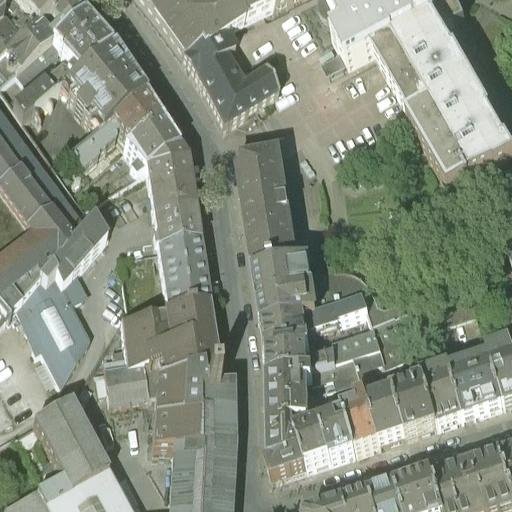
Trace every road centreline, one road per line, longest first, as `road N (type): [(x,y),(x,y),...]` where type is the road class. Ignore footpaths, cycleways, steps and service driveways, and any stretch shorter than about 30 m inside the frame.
road 1 (residential): [(246,511),(241,349),(220,202),(207,159),(164,87),(95,0)]
road 2 (residential): [(286,511),(511,435)]
